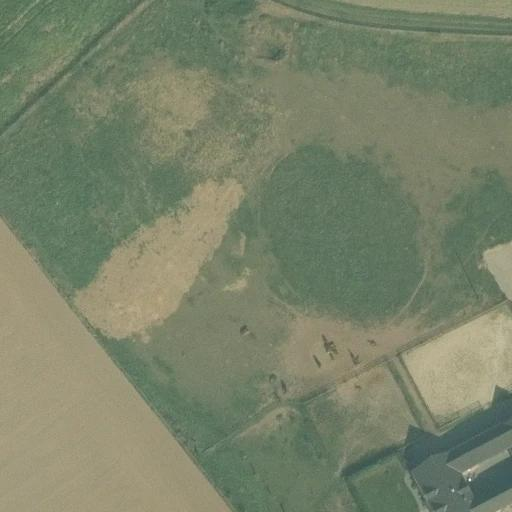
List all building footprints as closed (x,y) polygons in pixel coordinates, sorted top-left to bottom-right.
[(511,406),(491,417),(500,434),(511,427),(511,406)] [(491,417),(458,433),(467,449),(480,473),(511,455),(500,434),(491,417)] [(340,436),(353,462),(383,447),(371,421),(340,436)] [(511,427),(500,434),(511,455),(511,456),(511,427)] [(411,477),(467,449),(458,433),(403,462),(411,477)] [(430,511),(438,511),(467,497),(459,483),(480,473),(467,449),(411,477),(430,511)] [(511,510),(511,509),(511,482),(500,489),(511,510)] [(467,497),(438,511),(475,511),(472,507),(467,497)] [(472,507),(475,511),(495,511),(488,499),(472,507)]
